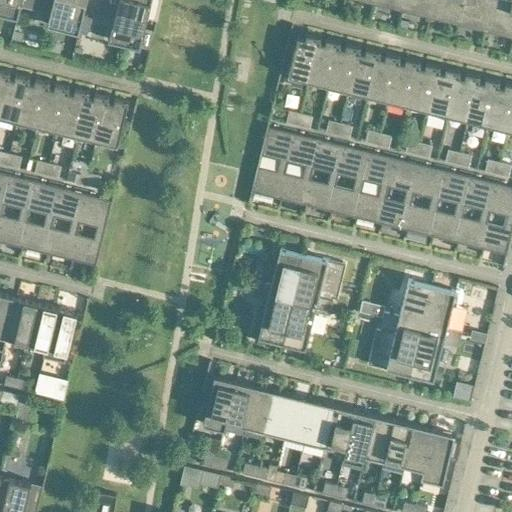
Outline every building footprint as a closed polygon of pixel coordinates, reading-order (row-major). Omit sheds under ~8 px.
[(21,0),(0,0),(0,12),(18,17),(20,6),(21,0)] [(21,0),(20,6),(50,14),(47,24),(79,32),(85,6),(86,1),(82,0),(21,0)] [(102,0),(86,0),(86,1),(85,6),(100,10),(102,0)] [(117,0),(117,3),(102,0),(100,10),(115,13),(116,8),(146,16),(157,19),(162,0),(117,0)] [(403,0),(402,7),(403,7),(404,4),(430,10),(429,14),(430,14),(433,0),(403,0)] [(457,20),(458,21),(463,0),(433,0),(430,14),(431,14),(432,11),(458,17),(457,20)] [(463,0),(458,21),(459,21),(460,17),(486,24),(485,27),(486,28),(492,0),(463,0)] [(511,0),(492,0),(486,28),(487,28),(488,24),(511,30),(511,0)] [(115,13),(108,39),(140,47),(149,49),(150,49),(155,29),(143,26),(146,16),(116,8),(115,13)] [(307,85),(319,35),(306,32),(305,38),(300,36),(297,35),(287,75),(308,80),(306,85),(307,85)] [(326,90),(327,90),(339,40),(326,37),(325,43),(319,41),(321,36),(319,35),(307,85),(308,85),(309,81),(327,85),(326,90)] [(341,41),(339,40),(327,90),(328,90),(329,86),(347,90),(346,95),(347,95),(359,45),(346,42),(345,47),(339,46),(341,41)] [(366,99),(367,100),(379,50),(366,47),(364,52),(359,51),(361,45),(359,45),(347,95),(348,95),(349,90),(367,95),(366,99)] [(380,50),(379,50),(367,100),(368,100),(369,95),(387,100),(386,104),(387,105),(399,55),(386,52),(384,57),(379,56),(380,50)] [(406,109),(407,109),(419,60),(405,56),(404,62),(399,61),(400,55),(399,55),(387,105),(388,100),(407,105),(406,109)] [(420,60),(419,60),(407,109),(408,110),(409,105),(427,109),(426,114),(427,114),(439,65),(426,61),(424,67),(419,66),(420,60)] [(440,65),(439,65),(427,114),(428,115),(429,110),(447,114),(446,119),(458,69),(446,66),(444,72),(439,71),(440,65)] [(466,124),(479,74),(465,71),(464,77),(459,75),(460,70),(458,69),(446,119),(447,119),(448,115),(467,119),(466,124)] [(16,125),(28,75),(15,72),(14,76),(9,75),(10,71),(8,70),(0,102),(0,116),(17,120),(16,125)] [(480,75),(479,74),(466,124),(467,124),(468,120),(486,124),(485,129),(486,129),(498,79),(485,76),(484,82),(479,80),(480,75)] [(30,76),(28,75),(16,125),(17,125),(18,121),(36,125),(35,130),(36,130),(48,80),(35,77),(34,81),(29,80),(30,76)] [(505,134),(506,134),(511,109),(511,82),(505,81),(504,86),(498,85),(500,79),(498,79),(486,129),(487,129),(488,124),(506,129),(505,134)] [(50,81),(48,80),(36,130),(37,130),(38,126),(56,130),(55,135),(56,135),(68,85),(55,82),(54,86),(49,84),(50,81)] [(70,85),(68,85),(56,135),(57,135),(58,130),(76,135),(75,140),(76,140),(88,90),(75,87),(74,91),(69,89),(70,85)] [(89,90),(88,90),(76,140),(77,140),(78,135),(96,140),(95,144),(96,145),(108,95),(95,92),(94,95),(88,94),(89,90)] [(109,95),(108,95),(96,145),(98,140),(118,145),(129,100),(115,96),(114,100),(108,99),(109,95)] [(289,110),(286,121),(298,124),(300,113),(289,110)] [(312,116),(300,113),(298,124),(310,127),(312,116)] [(328,120),(326,131),(338,133),(340,123),(328,120)] [(352,125),(340,123),(338,133),(349,136),(352,125)] [(284,172),(287,160),(294,131),(268,125),(261,154),(279,158),(277,170),(263,167),(263,166),(258,165),(252,190),(278,197),(284,172)] [(368,129),(365,140),(377,143),(380,132),(368,129)] [(303,203),(309,178),(312,166),(319,138),(294,131),(287,160),(304,164),(301,176),(284,172),(278,197),(280,197),(279,204),(280,204),(282,198),(303,203)] [(391,135),(380,132),(377,143),(389,146),(391,135)] [(335,184),(337,173),(344,144),(319,138),(312,166),(329,171),(327,182),(309,178),(303,203),(306,203),(304,210),(305,211),(307,204),(309,204),(328,209),(335,184)] [(408,139),(406,150),(417,153),(420,142),(408,139)] [(432,145),(420,142),(417,153),(429,156),(432,145)] [(354,215),(360,190),(363,179),(370,150),(344,144),(337,173),(355,177),(352,188),(335,184),(328,209),(331,210),(329,217),(330,217),(332,210),(333,210),(354,215)] [(0,162),(7,164),(10,152),(0,149),(0,162)] [(448,149),(445,160),(457,163),(459,152),(448,149)] [(385,197),(388,185),(395,156),(370,150),(363,179),(380,183),(377,195),(360,190),(354,215),(356,216),(354,223),(355,223),(356,223),(357,216),(379,222),(385,197)] [(22,155),(10,152),(7,164),(19,167),(22,155)] [(471,155),(459,152),(457,163),(469,166),(471,155)] [(405,228),(411,203),(414,191),(421,163),(395,156),(388,185),(406,189),(403,201),(385,197),(379,222),(381,222),(380,229),(381,229),(383,222),(405,228)] [(35,171),(47,174),(49,162),(38,159),(35,171)] [(487,159),(485,169),(497,172),(499,162),(487,159)] [(61,165),(49,162),(47,174),(58,176),(61,165)] [(511,164),(499,162),(497,172),(508,175),(511,164)] [(430,234),(436,209),(439,198),(446,169),(421,163),(414,191),(431,196),(428,207),(411,203),(405,228),(407,228),(405,235),(406,235),(408,229),(430,234)] [(74,181),(86,183),(89,171),(77,169),(74,181)] [(454,213),(436,209),(430,234),(432,235),(430,241),(431,242),(433,235),(455,240),(462,215),(464,204),(471,175),(446,169),(439,198),(456,202),(454,213)] [(0,215),(0,214),(3,202),(10,174),(0,171),(0,215)] [(101,174),(89,171),(86,183),(98,186),(101,174)] [(0,214),(0,215),(0,240),(20,245),(26,220),(29,209),(36,180),(10,174),(3,202),(21,207),(18,218),(0,214)] [(479,220),(462,215),(455,240),(457,241),(455,248),(457,248),(458,241),(481,247),(487,221),(490,210),(497,181),(471,175),(464,204),(482,208),(479,220)] [(26,220),(20,245),(22,246),(20,253),(21,253),(23,246),(45,251),(51,226),(54,215),(61,186),(36,180),(29,209),(46,213),(43,224),(26,220)] [(504,226),(487,221),(481,247),(482,247),(481,254),(482,254),(484,247),(505,253),(506,253),(511,229),(511,185),(497,181),(490,210),(507,214),(504,226)] [(51,226),(45,251),(47,252),(45,259),(47,259),(48,252),(71,258),(77,232),(79,221),(86,192),(61,186),(54,215),(72,219),(69,230),(51,226)] [(77,232),(71,258),(72,258),(71,265),(72,265),(74,258),(96,264),(112,199),(86,192),(79,221),(97,225),(94,237),(77,232)] [(303,257),(304,252),(280,246),(271,283),(256,279),(254,287),(293,297),(303,257)] [(303,257),(293,297),(332,306),(334,298),(333,298),(333,296),(337,297),(346,262),(314,255),(304,252),(303,257)] [(432,283),(422,281),(408,278),(399,314),(384,311),(382,319),(421,328),(431,288),(432,283)] [(421,328),(460,338),(462,330),(447,326),(456,289),(442,286),(432,283),(431,288),(421,328)] [(293,297),(254,287),(252,295),(267,299),(258,336),(272,339),(282,341),(283,337),(293,297)] [(0,348),(4,350),(7,337),(17,296),(0,292),(0,348)] [(36,301),(17,296),(7,337),(27,342),(36,301)] [(282,341),(292,344),(306,347),(315,311),(330,314),(332,306),(293,297),(283,337),(282,341)] [(364,300),(361,311),(371,314),(374,302),(364,300)] [(43,355),(44,355),(56,306),(36,301),(27,342),(45,346),(43,355)] [(77,311),(56,306),(44,355),(65,360),(77,311)] [(421,328),(382,319),(380,326),(381,327),(381,329),(377,328),(368,363),(400,370),(410,373),(411,368),(421,328)] [(410,373),(420,375),(434,379),(443,342),(458,346),(460,338),(421,328),(411,368),(410,373)] [(4,383),(16,386),(18,377),(6,374),(4,383)] [(224,428),(235,379),(214,374),(202,423),(224,428)] [(30,379),(18,377),(16,386),(27,389),(30,379)] [(235,379),(224,428),(243,433),(245,425),(255,384),(235,379)] [(35,391),(47,394),(49,384),(38,381),(35,391)] [(245,425),(243,433),(263,438),(265,430),(275,389),(255,384),(245,425)] [(295,394),(275,389),(265,430),(285,435),(295,394)] [(19,394),(17,405),(30,409),(33,397),(19,394)] [(305,440),(315,398),(295,394),(285,435),(305,440)] [(335,403),(315,398),(305,440),(325,445),(335,403)] [(345,449),(355,408),(335,403),(325,445),(345,449)] [(345,449),(341,462),(361,467),(364,454),(375,413),(355,408),(345,449)] [(375,413),(364,454),(383,459),(385,459),(395,418),(375,413)] [(383,459),(382,467),(403,472),(405,464),(404,464),(414,423),(395,418),(385,459),(383,459)] [(414,423),(404,464),(405,464),(423,468),(424,469),(434,428),(414,423)] [(423,468),(421,476),(443,482),(455,433),(434,428),(424,469),(423,468)] [(203,462),(215,465),(217,454),(206,451),(203,462)] [(217,454),(215,465),(226,468),(229,457),(217,454)] [(242,472),(254,474),(257,464),(245,461),(242,472)] [(257,464),(254,474),(266,477),(268,467),(257,464)] [(218,486),(219,482),(221,473),(203,468),(200,482),(218,486)] [(282,481),(294,484),(296,473),(285,470),(282,481)] [(35,511),(43,484),(42,484),(0,473),(0,474),(0,511),(35,511)] [(221,473),(219,482),(233,486),(235,476),(221,473)] [(296,473),(294,484),(306,487),(308,476),(296,473)] [(322,491),(334,494),(337,483),(325,480),(322,491)] [(257,481),(255,491),(269,495),(271,485),(257,481)] [(337,483),(334,494),(346,497),(348,486),(337,483)] [(293,490),(290,502),(306,506),(309,494),(293,490)] [(362,501),(373,504),(376,493),(364,490),(362,501)] [(112,511),(116,494),(99,491),(95,511),(112,511)] [(376,493),(373,504),(385,506),(388,496),(376,493)] [(330,499),(327,509),(339,511),(341,511),(343,503),(330,499)] [(402,511),(407,511),(413,511),(416,503),(404,500),(402,511)] [(416,503),(413,511),(426,511),(428,506),(416,503)]
